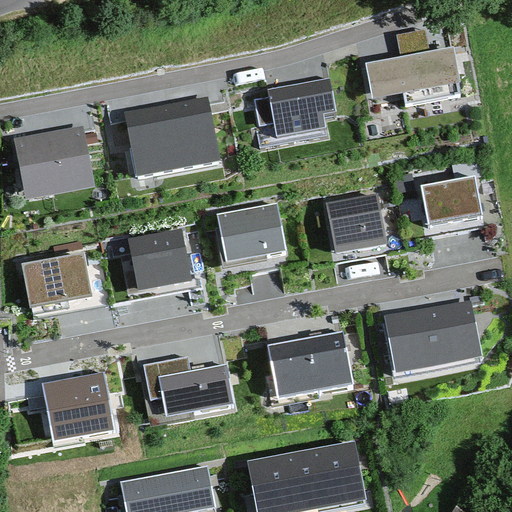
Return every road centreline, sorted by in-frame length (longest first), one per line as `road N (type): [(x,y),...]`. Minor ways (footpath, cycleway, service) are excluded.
road 1 (residential): [(499,267),(4,363)]
road 2 (residential): [(421,17),(276,59),(0,112)]
